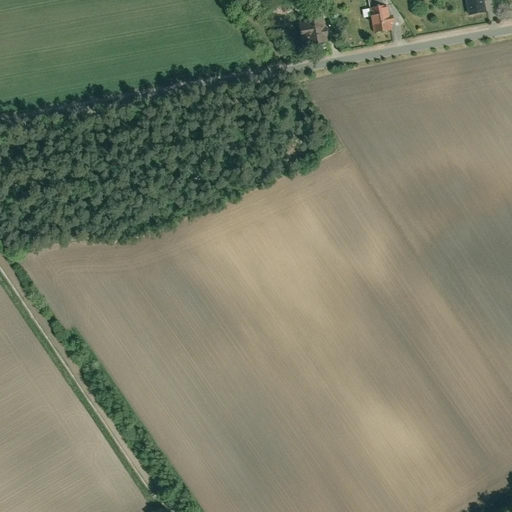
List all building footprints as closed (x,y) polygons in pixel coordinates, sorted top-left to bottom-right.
[(306,0),(291,0),(299,13),(310,6),(306,0)] [(370,0),(372,8),(388,5),(384,0),(370,0)] [(468,0),(471,15),(487,12),(485,0),(468,0)] [(388,5),(372,8),(376,32),(394,29),(393,23),(396,22),(395,17),(392,18),(390,5),(388,5)] [(330,44),(325,17),(304,21),(305,25),(299,26),(302,42),(308,41),(309,48),(330,44)]
